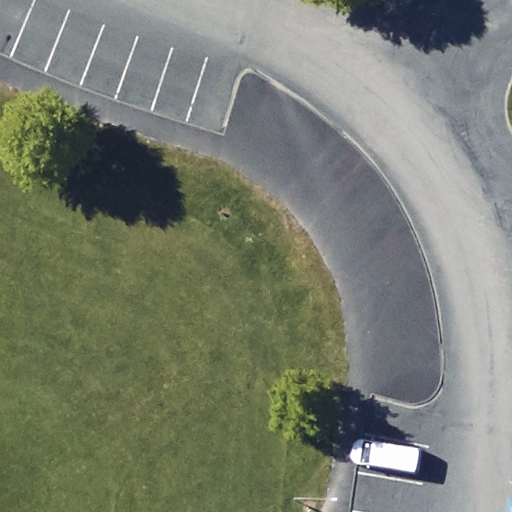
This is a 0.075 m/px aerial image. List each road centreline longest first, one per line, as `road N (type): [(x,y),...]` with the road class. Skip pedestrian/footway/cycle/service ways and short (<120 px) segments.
road 1 (residential): [(488,263),(479,212),(443,146),(400,102),(337,59)]
road 2 (residential): [(468,511),(488,263)]
road 3 (residential): [(337,59),(179,0)]
road 4 (residential): [(337,59),(480,0)]
